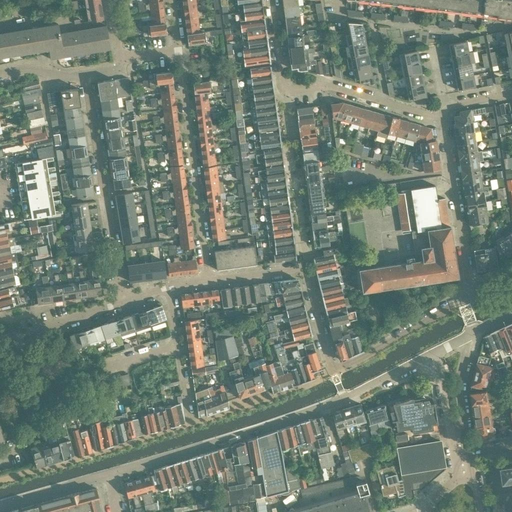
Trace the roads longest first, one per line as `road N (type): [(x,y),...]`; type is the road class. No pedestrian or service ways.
road 1 (residential): [(343,402),(109,476)]
road 2 (residential): [(180,50),(209,285)]
road 3 (residential): [(123,303),(87,75)]
road 4 (residential): [(195,424),(0,483)]
road 5 (residential): [(470,291),(443,116)]
road 6 (residential): [(284,90),(334,87),(443,116)]
road 7 (residential): [(332,372),(463,302)]
road 8 (residential): [(332,372),(195,424)]
road 9 (residential): [(0,344),(123,303)]
road 10 (residential): [(464,463),(469,337)]
